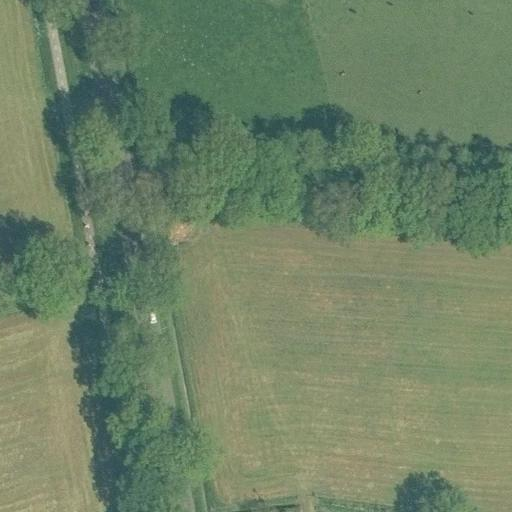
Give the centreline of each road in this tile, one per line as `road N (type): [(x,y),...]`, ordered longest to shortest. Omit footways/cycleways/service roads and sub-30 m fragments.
road 1 (tertiary): [(182,511),(90,0)]
road 2 (track): [(123,177),(511,201)]
